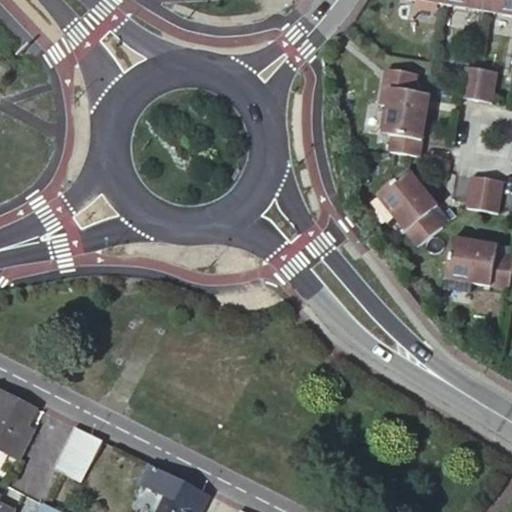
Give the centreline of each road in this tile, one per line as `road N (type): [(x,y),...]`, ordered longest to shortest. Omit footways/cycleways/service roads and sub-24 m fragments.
road 1 (residential): [(0,368),(284,511)]
road 2 (tertiary): [(464,393),(328,252),(270,161)]
road 3 (tertiary): [(225,221),(276,251),(383,355),(464,393)]
road 4 (tertiary): [(50,0),(85,45),(116,114)]
road 5 (unclassified): [(26,242),(49,249),(150,218)]
road 6 (unclassified): [(109,154),(26,242)]
